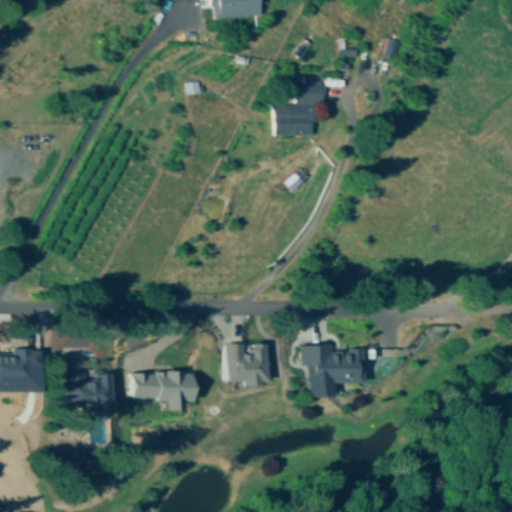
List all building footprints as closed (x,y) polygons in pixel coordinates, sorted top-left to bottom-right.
[(210,0),(211,15),(259,14),(258,0),(210,0)] [(184,92),(198,90),(196,78),(182,80),(184,92)] [(273,133),(311,132),(311,102),(322,102),(321,81),(295,82),(295,102),(272,103),(273,133)] [(289,189),(307,175),(299,165),(281,179),(289,189)] [(264,341),(243,342),(243,341),(222,341),(223,379),(239,379),(239,385),(258,384),(258,380),(265,379),(264,341)] [(305,395),(330,394),(330,381),(361,381),(361,347),(329,347),(329,342),(299,342),(299,363),(305,363),(305,395)] [(0,389),(38,389),(38,346),(10,346),(10,349),(0,349),(0,389)] [(128,368),(127,396),(163,397),(162,408),(179,408),(180,400),(190,400),(191,371),(128,368)] [(108,404),(107,371),(91,372),(91,376),(82,377),(82,371),(60,371),(60,405),(108,404)]
